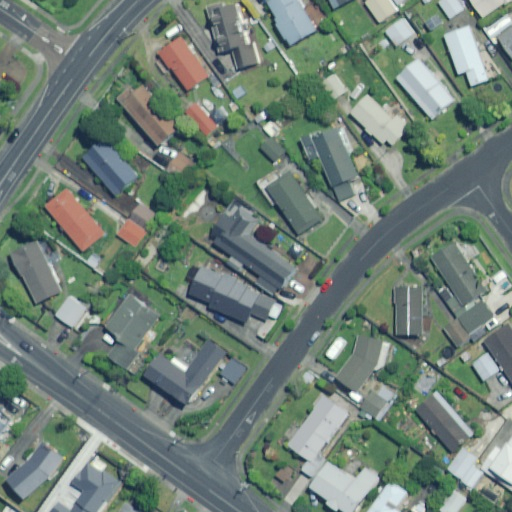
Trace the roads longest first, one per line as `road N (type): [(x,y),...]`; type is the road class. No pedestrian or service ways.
road 1 (residential): [(197,481),(366,251),(469,173)]
road 2 (tertiary): [(0,337),(197,481)]
road 3 (tertiary): [(0,182),(81,66)]
